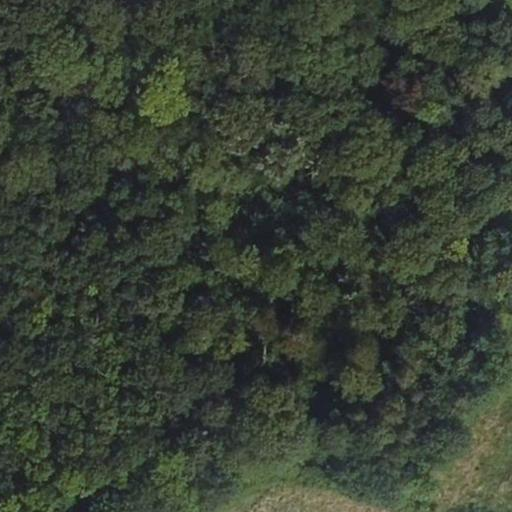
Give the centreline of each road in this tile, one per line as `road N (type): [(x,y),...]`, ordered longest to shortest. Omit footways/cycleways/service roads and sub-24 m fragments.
road 1 (track): [(141,511),(292,355),(511,204)]
road 2 (track): [(78,0),(0,161)]
